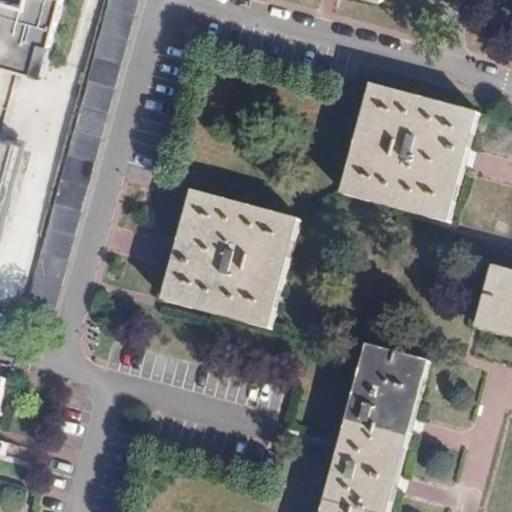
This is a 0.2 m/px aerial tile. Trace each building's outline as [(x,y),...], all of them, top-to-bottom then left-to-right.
[(61,0),(21,0),(20,5),(0,0),(0,69),(40,80),(61,0)] [(112,0),(28,315),(56,322),(141,0),(112,0)] [(375,87),(345,195),(453,224),(471,159),(482,117),(375,87)] [(0,206),(16,143),(0,138),(0,206)] [(180,254),(166,303),(273,331),(303,222),(196,193),(180,254)] [(511,273),(496,269),(480,331),(511,339),(511,273)] [(391,511),(400,483),(415,427),(432,364),(370,347),(324,511),(391,511)] [(9,443),(0,440),(0,453),(6,456),(9,443)]
